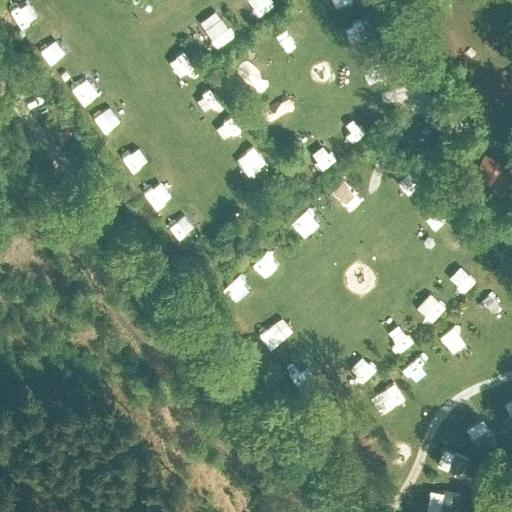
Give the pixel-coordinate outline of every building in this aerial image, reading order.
[(194,0),(201,13),(217,7),(213,0),(194,0)] [(39,90),(53,80),(42,64),(28,74),(39,90)] [(92,136),(80,145),(91,161),(103,152),(92,136)] [(473,175),(499,187),(509,164),(484,152),(473,175)] [(325,179),(347,169),(342,157),(320,166),(325,179)] [(376,198),(390,190),(382,177),(369,185),(376,198)] [(301,215),(319,201),(305,182),(287,196),(301,215)] [(139,224),(154,216),(147,201),(131,208),(139,224)] [(492,237),(511,247),(511,217),(505,213),(492,237)] [(315,255),(328,266),(340,252),(328,241),(315,255)] [(448,330),(461,321),(443,294),(430,303),(448,330)] [(411,327),(403,342),(433,358),(441,342),(411,327)] [(396,368),(358,366),(358,384),(395,386),(396,368)]
